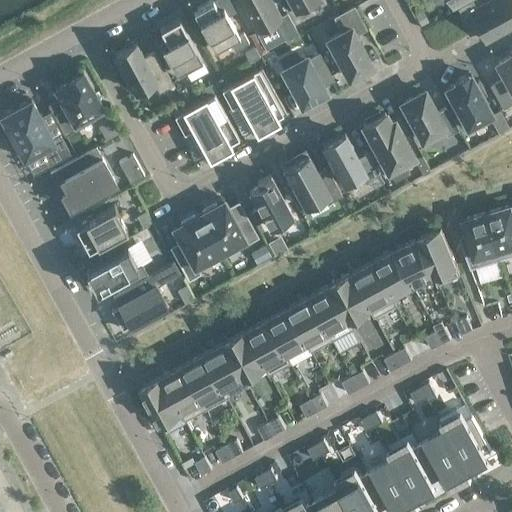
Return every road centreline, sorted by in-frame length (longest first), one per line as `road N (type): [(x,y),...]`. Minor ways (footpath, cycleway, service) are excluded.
road 1 (residential): [(389,0),(417,49),(410,64),(186,190),(157,174),(78,28)]
road 2 (residential): [(176,511),(0,188)]
